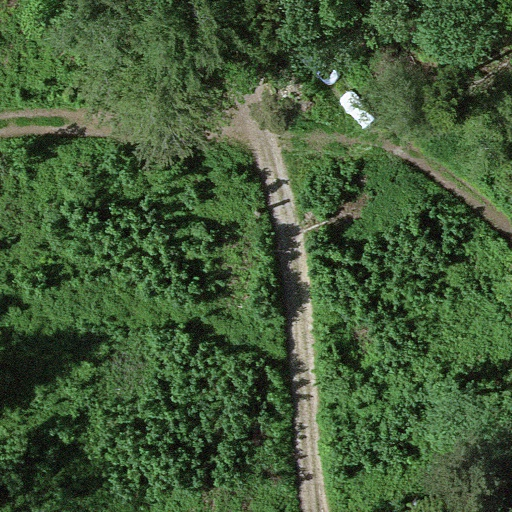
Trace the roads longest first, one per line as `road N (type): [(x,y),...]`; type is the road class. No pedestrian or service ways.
road 1 (track): [(240,0),(258,131),(298,288),(327,511)]
road 2 (track): [(0,126),(258,131)]
